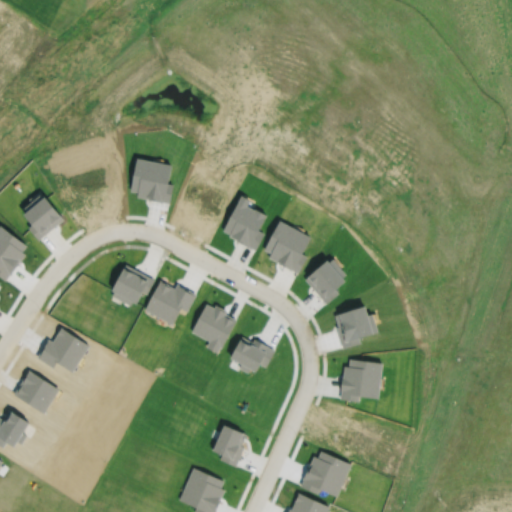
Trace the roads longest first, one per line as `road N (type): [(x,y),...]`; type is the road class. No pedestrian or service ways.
road 1 (track): [(295,0),(486,186),(511,184)]
road 2 (residential): [(113,231),(162,238),(279,301),(308,349)]
road 3 (residential): [(308,349),(300,402),(249,511)]
road 4 (residential): [(0,350),(58,266),(113,231)]
